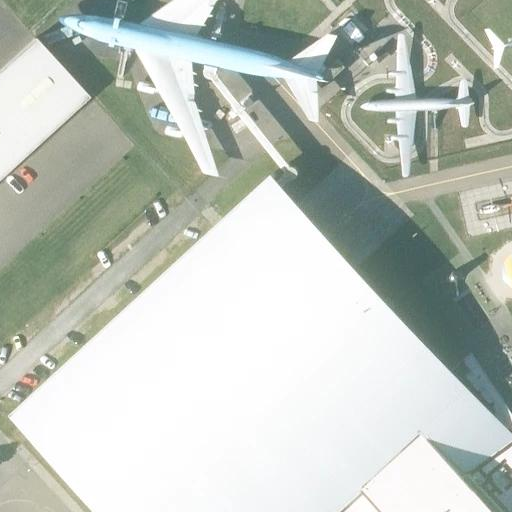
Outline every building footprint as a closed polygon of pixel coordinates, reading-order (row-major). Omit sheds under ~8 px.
[(181,0),(189,9),(201,0),(181,0)] [(0,179),(89,99),(35,40),(0,71),(0,179)] [(202,127),(186,57),(169,61),(177,94),(162,98),(165,112),(166,111),(169,124),(182,121),(194,177),(214,172),(203,127),(202,127)] [(314,82),(322,90),(345,69),(337,61),(314,82)] [(283,193),(292,184),(296,184),(298,182),(299,179),(299,176),(298,173),(296,171),(294,170),(291,168),(220,80),(219,77),(219,74),(221,72),(221,71),(207,68),(206,71),(206,76),(206,79),(210,83),(213,83),(286,175),(286,179),(278,187),(283,193)] [(367,282),(366,283),(324,238),(297,208),(283,193),(278,187),(272,182),(277,178),(273,175),(215,229),(11,416),(14,419),(16,417),(102,511),(335,511),(337,511),(338,511),(511,511),(511,441),(503,431),(511,426),(511,424),(480,377),(466,391),(454,377),(368,285),(369,284),(367,282)]
